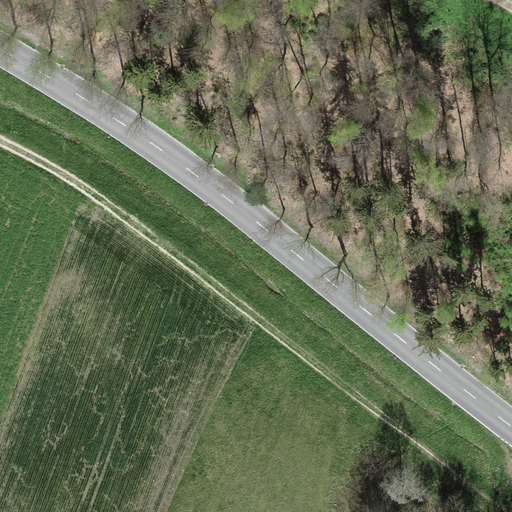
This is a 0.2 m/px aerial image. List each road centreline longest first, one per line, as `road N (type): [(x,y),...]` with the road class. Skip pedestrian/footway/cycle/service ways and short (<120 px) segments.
road 1 (secondary): [(0,49),(157,149),(511,425)]
road 2 (track): [(0,141),(70,177),(162,245),(495,511)]
